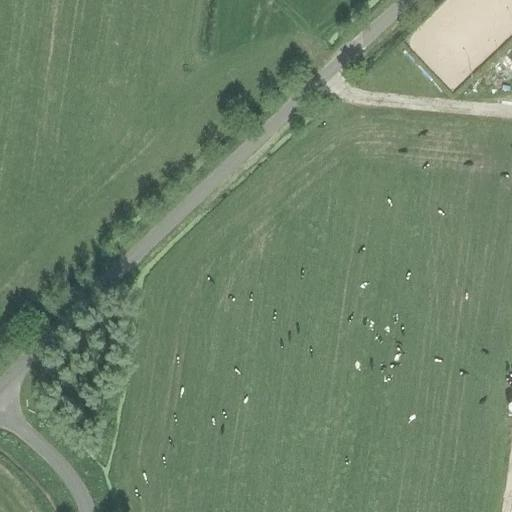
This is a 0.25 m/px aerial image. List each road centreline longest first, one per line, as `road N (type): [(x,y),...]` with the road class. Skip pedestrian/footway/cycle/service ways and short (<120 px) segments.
road 1 (unclassified): [(0,390),(412,0)]
road 2 (unclassified): [(88,511),(73,484),(0,408)]
